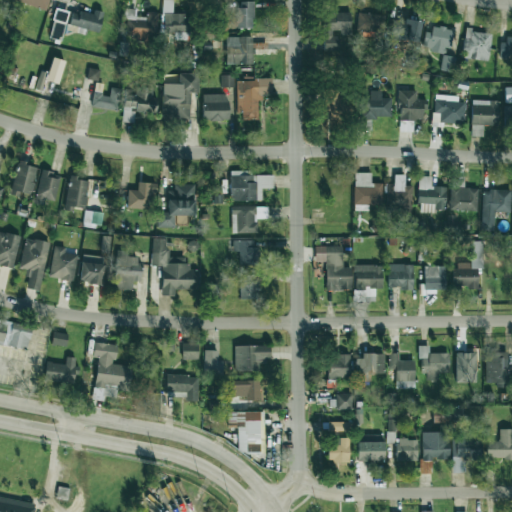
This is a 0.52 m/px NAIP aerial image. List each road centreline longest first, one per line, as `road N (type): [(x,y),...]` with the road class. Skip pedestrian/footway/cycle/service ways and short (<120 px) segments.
road 1 (residential): [(0,119),(147,152),(511,155)]
road 2 (residential): [(0,295),(120,320),(511,320)]
road 3 (residential): [(298,0),(300,483)]
road 4 (secondary): [(275,511),(250,476),(190,439),(0,399)]
road 5 (secondary): [(0,421),(183,459),(220,477),(253,511)]
road 6 (residential): [(300,483),(345,492),(511,490)]
